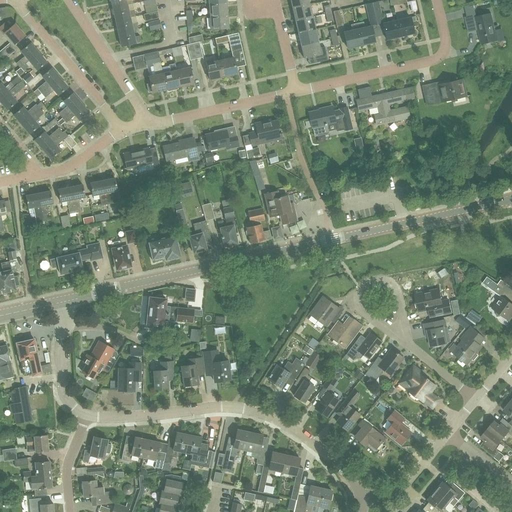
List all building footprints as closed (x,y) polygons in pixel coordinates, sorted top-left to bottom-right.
[(372,2),(376,18),(382,16),(378,1),(372,2)] [(226,2),(209,4),(210,16),(228,15),(226,2)] [(366,4),(371,25),(377,23),(376,18),(372,2),(366,4)] [(112,7),(115,20),(130,17),(136,16),(134,10),(129,11),(127,4),(112,7)] [(310,4),(292,8),(295,20),(312,16),(310,4)] [(337,26),(343,25),(340,9),(333,11),(337,26)] [(144,14),(145,21),(159,18),(158,11),(144,14)] [(482,44),(498,41),(492,13),(476,17),(475,15),(466,17),(469,32),(478,30),(482,44)] [(228,15),(210,16),(211,29),(229,27),(228,15)] [(298,33),(315,29),(312,16),(295,20),(298,33)] [(397,20),(401,36),(414,33),(412,22),(416,21),(415,16),(411,17),(397,20)] [(115,20),(118,32),(133,29),(133,30),(139,28),(137,22),(131,24),(130,17),(115,20)] [(401,36),(397,20),(383,23),(387,39),(401,36)] [(364,21),(357,23),(362,45),(375,42),(372,26),(365,27),(364,21)] [(351,24),(352,30),(344,31),(348,48),(362,45),(357,23),(351,24)] [(14,45),(25,36),(15,25),(9,30),(4,24),(0,27),(0,29),(4,34),(5,33),(14,45)] [(121,45),(136,42),(136,43),(142,41),(140,35),(134,36),(133,30),(133,29),(118,32),(121,45)] [(301,45),(318,41),(315,29),(298,33),(301,45)] [(237,73),(235,67),(239,66),(246,65),(240,40),(239,33),(234,34),(228,35),(229,41),(233,58),(220,61),(224,76),(237,73)] [(228,35),(215,39),(216,44),(229,41),(228,35)] [(193,43),(197,58),(203,57),(200,41),(198,42),(193,43)] [(301,45),(304,58),(313,56),(315,63),(328,60),(325,46),(320,48),(318,41),(301,45)] [(0,51),(0,52),(6,59),(16,50),(10,43),(0,51)] [(20,68),(25,63),(29,61),(38,52),(30,43),(21,51),(25,56),(16,63),(20,68)] [(186,44),(190,60),(197,58),(193,43),(186,44)] [(145,60),(159,57),(158,51),(144,54),(145,60)] [(38,52),(29,61),(36,70),(46,62),(38,52)] [(209,79),(224,76),(220,61),(219,56),(213,57),(214,62),(206,64),(209,79)] [(163,74),(160,57),(145,60),(147,67),(152,66),(154,75),(149,76),(151,83),(147,84),(148,92),(152,91),(153,92),(167,89),(163,74)] [(163,74),(167,89),(180,86),(177,71),(175,63),(169,65),(171,72),(163,74)] [(177,71),(180,86),(193,83),(190,67),(177,71)] [(34,92),(38,96),(41,93),(60,77),(52,68),(42,77),(46,82),(37,88),(37,89),(34,92)] [(27,83),(34,77),(30,72),(22,78),(27,83)] [(21,80),(17,76),(12,80),(12,81),(7,85),(11,89),(21,80)] [(68,87),(60,77),(41,93),(45,98),(53,90),(58,95),(68,87)] [(428,105),(466,97),(462,79),(435,85),(434,83),(424,85),(428,105)] [(8,92),(0,99),(0,102),(7,110),(16,102),(12,97),(26,86),(22,80),(8,92)] [(0,83),(0,99),(8,92),(1,83),(0,83)] [(415,98),(413,88),(358,100),(360,111),(378,106),(380,113),(375,114),(378,124),(406,118),(403,108),(390,111),(388,104),(415,98)] [(67,106),(58,114),(63,119),(81,103),(72,93),(63,102),(67,106)] [(13,115),(21,125),(44,105),(41,101),(37,105),(36,104),(27,112),(23,107),(13,115)] [(89,112),(81,103),(63,119),(66,123),(75,116),(79,121),(89,112)] [(35,121),(43,113),(47,109),(44,105),(21,125),(29,134),(39,126),(35,121)] [(353,129),(348,107),(340,109),(340,110),(334,111),(333,106),(320,109),(320,110),(310,113),(313,127),(336,122),(338,131),(345,129),(345,130),(353,129)] [(260,143),(260,141),(264,140),(264,142),(282,138),(277,121),(266,123),(265,121),(255,123),(257,132),(249,134),(252,145),(260,143)] [(42,150),(62,133),(58,128),(49,137),(44,132),(34,140),(42,150)] [(229,148),(239,146),(236,135),(227,137),(226,130),(218,132),(206,134),(209,150),(229,145),(229,148)] [(298,144),(308,141),(305,130),(295,133),(298,144)] [(62,133),(42,150),(51,159),(60,151),(57,146),(64,140),(72,149),(78,145),(69,135),(68,136),(64,131),(62,133)] [(188,161),(198,158),(193,137),(179,141),(179,143),(163,146),(167,160),(187,156),(188,161)] [(149,147),(123,153),(127,169),(138,166),(153,163),(154,169),(160,167),(158,158),(156,148),(150,149),(149,149),(149,147)] [(260,155),(258,148),(247,151),(248,158),(260,155)] [(275,153),(268,155),(271,164),(278,161),(275,153)] [(410,166),(398,153),(391,159),(404,172),(410,166)] [(260,175),(254,177),(258,190),(264,188),(260,175)] [(103,180),(108,204),(113,203),(111,192),(118,191),(115,177),(103,180)] [(108,207),(108,204),(103,180),(91,182),(93,195),(100,194),(102,205),(104,205),(104,208),(108,207)] [(174,192),(191,187),(189,181),(172,186),(174,192)] [(83,184),(71,186),(75,212),(82,211),(79,198),(85,197),(83,184)] [(75,212),(71,186),(58,188),(61,201),(67,200),(70,213),(71,213),(71,215),(76,214),(75,212)] [(51,227),(50,219),(47,204),(53,203),(50,190),(38,193),(44,222),(46,228),(51,227)] [(292,212),(295,211),(293,203),(289,204),(288,196),(279,198),(277,191),(265,194),(270,216),(280,214),(283,224),(294,222),(292,212)] [(44,222),(38,193),(26,195),(28,208),(35,206),(36,214),(35,214),(37,223),(44,222)] [(235,233),(238,233),(232,207),(230,199),(226,200),(221,201),(223,208),(224,208),(227,226),(220,227),(224,246),(225,246),(226,247),(227,248),(228,248),(229,248),(231,247),(231,246),(231,245),(237,243),(235,233)] [(202,205),(206,221),(215,218),(211,202),(202,205)] [(122,216),(129,214),(127,204),(120,205),(122,216)] [(176,210),(180,226),(188,224),(182,208),(176,210)] [(250,243),(271,238),(269,231),(263,232),(261,224),(258,224),(257,221),(265,219),(262,208),(248,212),(250,222),(252,222),(252,226),(246,227),(246,230),(246,231),(246,235),(248,236),(250,243)] [(97,221),(109,218),(108,210),(100,211),(100,210),(95,211),(97,221)] [(63,228),(71,227),(69,214),(60,216),(63,228)] [(170,218),(172,229),(180,227),(177,216),(170,218)] [(190,236),(194,253),(208,250),(206,243),(212,241),(208,221),(195,224),(197,235),(190,236)] [(274,239),(283,237),(281,226),(271,228),(274,239)] [(128,243),(137,241),(133,229),(125,231),(127,237),(121,238),(122,246),(113,249),(117,269),(131,265),(128,253),(130,253),(128,243)] [(166,259),(180,256),(176,235),(149,241),(153,259),(165,257),(166,259)] [(57,256),(51,258),(52,266),(59,265),(60,273),(83,268),(81,259),(90,258),(91,260),(103,257),(100,242),(88,245),(88,247),(71,251),(72,253),(57,256)] [(15,285),(19,284),(17,275),(13,276),(10,261),(2,262),(4,271),(0,271),(0,293),(17,290),(15,285)] [(509,320),(511,315),(511,302),(511,303),(511,302),(511,286),(502,279),(494,291),(502,297),(493,308),(496,310),(498,316),(503,316),(509,320)] [(439,288),(416,293),(419,311),(429,310),(431,317),(451,313),(449,300),(442,301),(439,288)] [(150,298),(149,312),(178,315),(178,308),(166,307),(167,300),(165,299),(165,297),(159,297),(159,299),(150,298)] [(307,317),(320,327),(323,329),(338,309),(324,298),(312,313),(311,312),(307,317)] [(149,312),(147,325),(156,326),(156,329),(161,329),(162,327),(164,327),(164,320),(186,322),(187,309),(178,308),(178,315),(149,312)] [(346,347),(362,326),(351,318),(344,326),(340,322),(330,334),(346,347)] [(445,320),(425,325),(427,334),(429,334),(430,337),(432,346),(450,342),(447,327),(445,320)] [(479,355),(477,353),(482,347),(476,341),(481,335),(471,327),(461,338),(464,340),(454,352),(468,364),(472,359),(474,360),(479,355)] [(383,342),(371,333),(362,345),(357,341),(347,354),(354,359),(356,357),(357,358),(359,358),(363,354),(369,359),(383,342)] [(23,370),(24,374),(29,373),(29,376),(33,375),(42,373),(34,339),(16,343),(23,370)] [(114,349),(100,341),(91,356),(88,355),(83,365),(84,366),(81,371),(94,378),(96,374),(99,375),(101,371),(107,375),(116,359),(110,356),(114,349)] [(0,378),(13,376),(7,345),(0,346),(0,378)] [(392,375),(404,358),(393,349),(381,364),(376,360),(369,370),(378,378),(385,369),(392,375)] [(218,350),(203,352),(205,367),(213,366),(215,382),(230,379),(228,360),(219,361),(218,350)] [(313,352),(309,358),(317,363),(321,356),(313,352)] [(189,366),(182,367),(185,386),(191,385),(192,387),(197,386),(197,384),(198,384),(197,372),(204,371),(202,357),(188,360),(189,366)] [(278,364),(269,379),(282,387),(285,382),(289,375),(295,379),(305,363),(295,358),(292,364),(287,361),(283,368),(278,364)] [(173,361),(160,362),(161,370),(153,371),(155,390),(168,388),(167,376),(174,375),(173,361)] [(141,377),(141,363),(130,362),(130,368),(119,368),(118,390),(124,390),(124,393),(133,393),(133,390),(134,390),(135,377),(141,377)] [(337,365),(331,375),(338,380),(344,370),(337,365)] [(433,408),(439,399),(431,393),(436,386),(419,373),(421,371),(413,365),(399,383),(411,392),(411,393),(411,395),(416,398),(417,398),(418,397),(433,408)] [(305,402),(315,387),(309,383),(312,377),(308,375),(311,371),(305,367),(297,381),(302,384),(294,395),(305,402)] [(331,375),(323,386),(329,391),(330,391),(338,380),(331,375)] [(16,423),(33,420),(28,389),(10,392),(16,423)] [(345,400),(335,412),(341,417),(340,417),(337,422),(348,431),(361,415),(350,407),(351,405),(360,394),(354,389),(345,400)] [(328,393),(316,408),(328,416),(339,400),(335,398),(336,396),(332,393),(331,395),(328,393)] [(401,444),(411,432),(404,426),(404,427),(400,424),(404,418),(394,410),(391,407),(387,411),(391,414),(387,419),(393,423),(386,432),(401,444)] [(511,424),(510,423),(505,420),(502,424),(500,425),(495,421),(489,429),(502,440),(508,432),(511,435),(511,424)] [(377,454),(385,444),(381,440),(383,438),(366,424),(356,437),(377,454)] [(502,440),(489,429),(482,437),(485,440),(486,443),(482,448),(495,458),(500,452),(495,448),(502,440)] [(238,430),(232,454),(236,455),(239,456),(240,449),(246,450),(250,432),(238,430)] [(166,453),(164,462),(170,464),(172,458),(176,459),(177,451),(185,453),(189,435),(177,432),(175,444),(168,442),(166,453)] [(257,464),(263,465),(267,448),(260,447),(263,435),(250,432),(246,450),(252,451),(251,457),(257,458),(256,463),(257,464)] [(42,451),(49,451),(47,435),(34,436),(26,437),(27,446),(27,452),(36,451),(36,452),(37,452),(38,454),(42,454),(42,451)] [(202,437),(189,435),(185,453),(190,454),(188,463),(208,468),(212,451),(200,448),(202,437)] [(108,440),(94,436),(90,455),(104,458),(108,440)] [(131,454),(139,456),(139,458),(143,460),(148,439),(135,437),(133,446),(125,444),(122,460),(129,461),(131,454)] [(164,462),(166,453),(158,451),(160,442),(148,439),(143,460),(147,460),(148,458),(157,460),(155,467),(163,469),(164,462)] [(2,450),(4,461),(15,460),(17,459),(15,448),(2,450)] [(270,461),(269,468),(282,471),(286,455),(272,452),(270,461)] [(225,455),(219,453),(216,465),(222,466),(225,455)] [(232,454),(225,453),(225,455),(222,466),(221,470),(227,471),(232,472),(236,455),(232,454)] [(286,455),(282,471),(296,474),(298,467),(300,458),(286,455)] [(15,460),(15,467),(29,465),(27,458),(17,459),(15,460)] [(37,475),(51,474),(49,461),(36,462),(37,475)] [(96,474),(104,477),(103,467),(87,468),(88,475),(96,474)] [(268,470),(262,469),(258,491),(264,492),(268,470)] [(31,489),(52,487),(51,474),(37,475),(23,477),(24,482),(31,481),(31,489)] [(166,480),(164,487),(181,491),(183,483),(180,482),(181,477),(171,474),(165,475),(164,479),(166,480)] [(302,477),(296,476),(291,499),(297,500),(302,477)] [(93,505),(112,503),(111,491),(104,492),(104,487),(97,487),(96,480),(83,481),(84,497),(92,496),(93,505)] [(449,502),(453,506),(458,501),(465,493),(455,484),(451,488),(442,482),(435,491),(449,502)] [(332,490),(310,486),(310,487),(303,485),(301,495),(298,494),(297,500),(293,511),(310,511),(312,504),(329,508),(332,490)] [(160,500),(176,504),(178,495),(180,495),(181,491),(164,487),(164,491),(162,491),(160,500)] [(432,511),(448,511),(444,508),(449,502),(435,491),(427,500),(435,507),(432,511)] [(139,492),(133,509),(137,511),(143,494),(139,492)] [(159,511),(176,511),(178,506),(176,506),(176,504),(160,500),(159,503),(161,503),(159,511)] [(128,511),(130,507),(115,502),(111,511),(128,511)] [(54,511),(53,503),(40,504),(41,511),(54,511)] [(91,511),(92,503),(77,503),(77,511),(91,511)] [(239,511),(241,505),(232,503),(233,504),(231,511),(239,511)]
